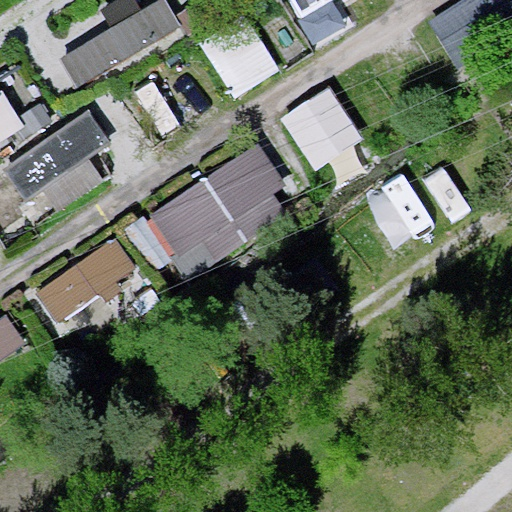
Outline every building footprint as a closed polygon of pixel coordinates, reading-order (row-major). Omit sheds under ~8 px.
[(160,0),(59,42),(73,77),(186,30),(173,0),(160,0)] [(511,0),(459,0),(432,20),(464,65),(511,30),(511,0)] [(285,110),(316,164),(365,136),(334,82),(285,110)] [(2,83),(0,84),(0,138),(27,120),(2,83)] [(18,149),(45,208),(126,171),(99,112),(18,149)] [(185,275),(300,207),(261,140),(146,208),(185,275)] [(118,230),(37,289),(61,321),(141,262),(118,230)] [(12,311),(0,317),(0,361),(31,344),(12,311)]
